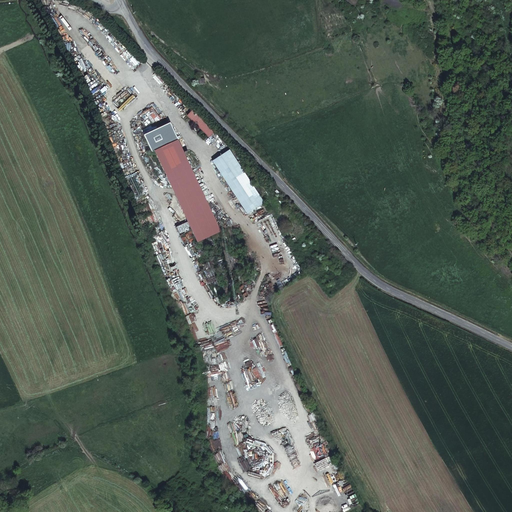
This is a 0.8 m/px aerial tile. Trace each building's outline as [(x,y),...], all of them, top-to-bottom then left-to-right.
[(452,0),(455,14),(457,14),(457,16),(462,14),(461,13),(465,12),(462,0),(452,0)] [(204,115),(198,121),(215,139),(221,133),(204,115)] [(180,128),(153,138),(160,155),(163,154),(169,152),(187,144),(180,128)] [(169,152),(163,154),(192,226),(180,231),(183,239),(195,234),(201,247),(224,237),(187,144),(169,152)] [(235,193),(246,212),(264,203),(255,186),(238,157),(220,166),(226,176),(235,193)] [(264,203),(246,212),(251,221),(269,211),(264,203)]
